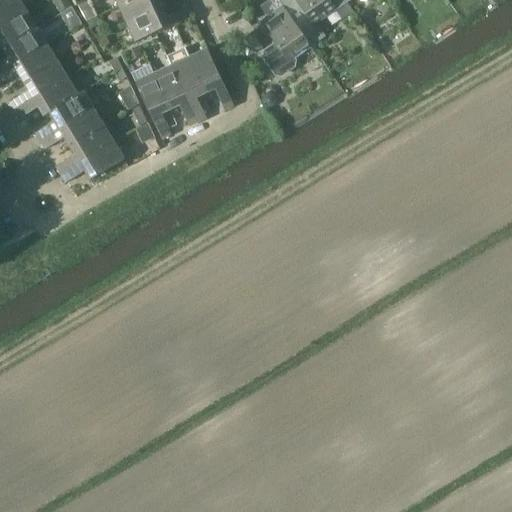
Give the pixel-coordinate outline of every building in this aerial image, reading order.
[(0,29),(27,13),(19,0),(10,0),(0,6),(0,29)] [(127,25),(164,8),(159,0),(133,0),(119,7),(127,25)] [(336,7),(330,0),(294,0),(299,6),(290,13),(289,13),(310,44),(323,35),(314,23),(336,7)] [(336,7),(344,19),(354,12),(346,1),(336,7)] [(164,8),(127,25),(136,43),(192,18),(188,7),(167,17),(164,8)] [(292,57),(310,44),(289,13),(290,13),(286,8),(262,25),(275,43),(264,51),(263,56),(275,73),(280,74),(293,66),(294,60),(292,57)] [(0,44),(4,50),(37,30),(27,13),(0,29),(0,44)] [(71,30),(82,24),(78,17),(67,24),(71,30)] [(37,30),(4,50),(9,59),(0,64),(0,74),(47,47),(37,30)] [(47,47),(0,74),(0,86),(19,75),(24,84),(58,64),(47,47)] [(208,50),(190,58),(207,94),(216,89),(226,110),(234,106),(208,50)] [(190,58),(173,67),(198,122),(207,118),(198,98),(207,94),(190,58)] [(58,64),(24,84),(29,93),(10,105),(15,112),(68,80),(58,64)] [(173,67),(154,75),(171,110),(180,106),(189,126),(198,122),(173,67)] [(123,68),(115,73),(121,82),(127,78),(123,68)] [(171,110),(154,75),(136,83),(162,140),(171,135),(162,114),(171,110)] [(45,117),(50,114),(78,97),(77,96),(68,80),(15,112),(20,121),(39,109),(45,117)] [(35,134),(40,142),(93,110),(83,92),(77,96),(78,97),(50,114),(54,122),(35,134)] [(132,109),(140,126),(148,123),(140,106),(132,109)] [(93,110),(40,142),(45,150),(64,138),(70,147),(103,127),(93,110)] [(56,167),(60,175),(113,143),(103,127),(70,147),(75,155),(56,167)] [(124,161),(113,143),(60,175),(65,183),(85,172),(90,181),(124,161)]
